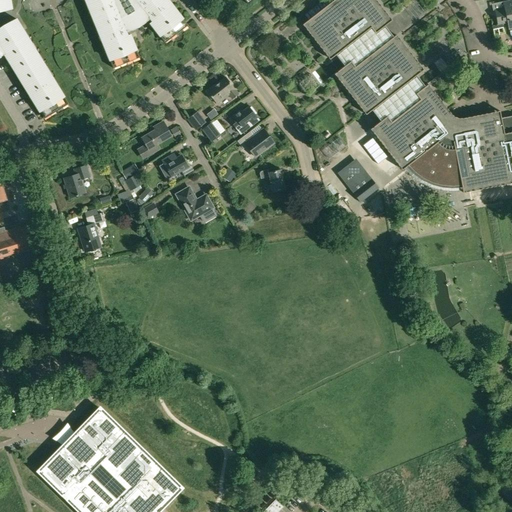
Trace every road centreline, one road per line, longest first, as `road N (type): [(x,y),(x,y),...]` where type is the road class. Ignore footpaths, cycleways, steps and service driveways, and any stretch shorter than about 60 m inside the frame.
road 1 (residential): [(0,157),(99,138),(166,94)]
road 2 (residential): [(315,191),(302,143),(227,46)]
road 3 (residential): [(244,232),(166,94)]
